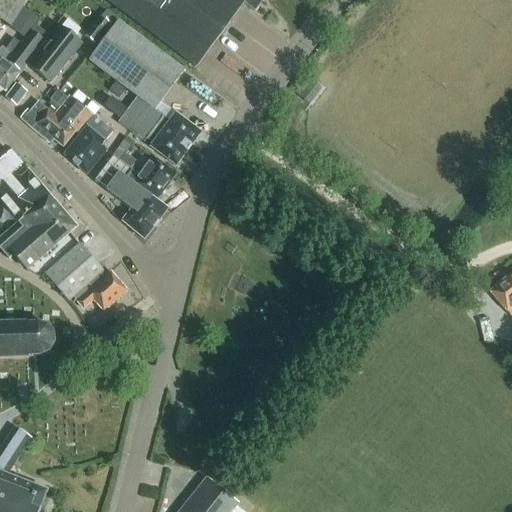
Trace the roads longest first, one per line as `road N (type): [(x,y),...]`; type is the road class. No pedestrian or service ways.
road 1 (tertiary): [(179,284),(204,195),(222,162),(343,0)]
road 2 (residential): [(179,284),(124,249),(0,118)]
road 3 (tertiary): [(128,511),(179,284)]
